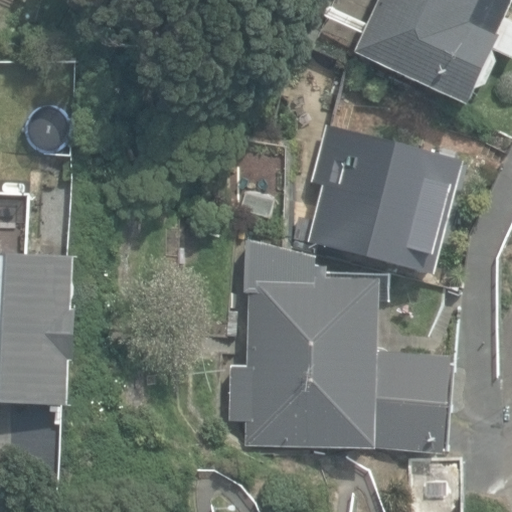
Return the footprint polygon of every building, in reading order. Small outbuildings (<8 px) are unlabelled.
[(293,0),(281,29),(318,45),(337,0),(293,0)] [(511,0),(383,0),(357,52),(468,110),(503,43),(511,47),(511,6),(510,5),(511,0)] [(311,246),(442,276),(470,156),(330,123),(316,182),(326,184),(311,246)] [(251,446),(452,453),(459,355),(386,350),(389,280),(337,278),(337,264),(325,263),(324,257),(253,238),(248,291),(254,291),(253,365),(236,365),(235,418),(251,418),(251,446)] [(0,402),(74,406),(76,361),(79,361),(82,304),(78,304),(81,255),(0,250),(0,402)] [(410,511),(465,511),(466,459),(411,459),(410,511)]
